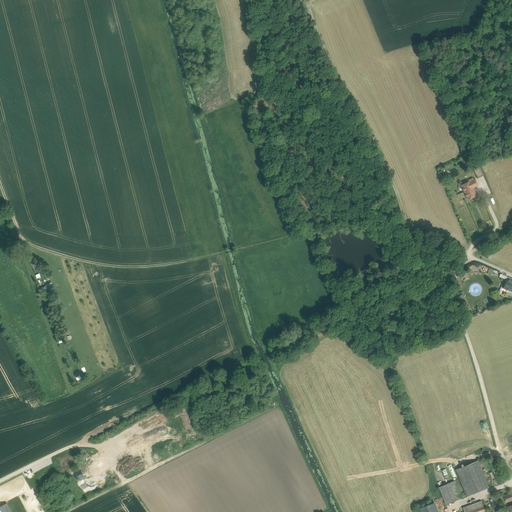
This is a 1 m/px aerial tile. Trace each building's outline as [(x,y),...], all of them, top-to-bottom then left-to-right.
[(477,178),(483,176),(481,170),(475,173),(477,178)] [(471,182),(462,186),(468,200),(477,196),(473,188),(471,182)] [(478,461),(457,470),(467,496),(489,487),(478,461)] [(89,470),(76,477),(79,481),(91,474),(89,470)] [(456,480),(439,487),(446,505),(463,498),(456,480)] [(481,501),(468,506),(470,511),(483,506),(481,501)] [(0,508),(1,510),(1,511),(11,511),(7,503),(0,506),(0,508)] [(434,511),(431,503),(420,507),(421,511),(434,511)]
